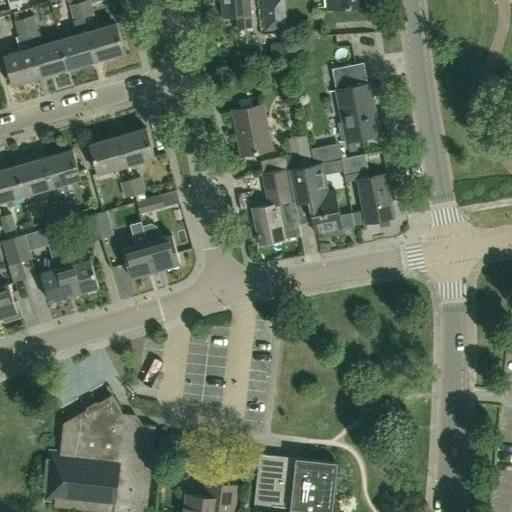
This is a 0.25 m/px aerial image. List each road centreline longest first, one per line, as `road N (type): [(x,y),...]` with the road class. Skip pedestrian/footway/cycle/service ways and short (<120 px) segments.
road 1 (residential): [(445,511),(452,247)]
road 2 (residential): [(452,247),(411,0)]
road 3 (residential): [(224,292),(0,361)]
road 4 (residential): [(452,247),(224,292)]
road 5 (residential): [(224,292),(183,73)]
road 6 (residential): [(0,127),(183,73)]
